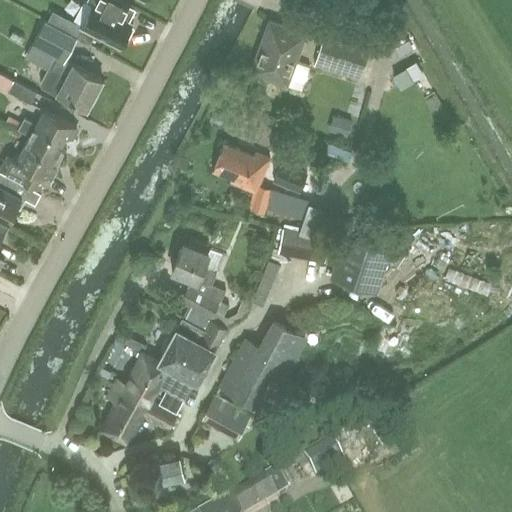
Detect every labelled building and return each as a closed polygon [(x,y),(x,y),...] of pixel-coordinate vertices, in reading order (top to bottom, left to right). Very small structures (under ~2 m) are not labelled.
[(120,1),(119,0),(86,0),(86,1),(93,4),(81,27),(119,46),(120,45),(125,45),(129,37),(126,33),(132,23),(114,13),(120,1)] [(392,34),(403,28),(392,10),(381,16),(392,34)] [(30,46),(52,58),(40,82),(41,86),(57,94),(58,92),(87,107),(102,78),(72,63),(64,59),(75,37),(44,20),(30,46)] [(268,20),(252,71),(287,83),(303,33),(269,21),(270,21),(268,20)] [(314,64),(360,78),(370,44),(324,29),(314,64)] [(0,85),(7,90),(30,102),(36,91),(4,74),(0,80),(0,85)] [(76,126),(44,108),(36,122),(24,116),(18,128),(30,134),(62,152),(63,152),(58,149),(65,135),(70,138),(76,126)] [(328,130),(347,136),(352,120),(333,114),(328,130)] [(62,152),(30,134),(16,159),(7,154),(1,166),(39,186),(45,175),(49,177),(62,152)] [(224,142),(213,169),(231,177),(229,180),(256,191),(270,157),(255,151),(254,155),(224,142)] [(273,180),(299,191),(307,172),(281,161),(273,180)] [(0,222),(6,225),(21,197),(35,204),(41,193),(0,170),(0,222)] [(270,188),(264,208),(303,219),(309,200),(270,188)] [(278,249),(325,259),(329,237),(282,228),(278,249)] [(377,291),(390,250),(343,235),(330,277),(377,291)] [(206,330),(220,338),(226,326),(241,317),(249,299),(243,297),(237,311),(227,318),(223,315),(230,304),(220,299),(225,290),(211,284),(216,271),(203,266),(208,252),(182,241),(171,269),(181,273),(179,276),(190,280),(180,300),(192,306),(187,314),(208,325),(206,330)] [(262,305),(280,264),(269,259),(251,300),(262,305)] [(448,267),(448,269),(444,279),(487,296),(492,284),(448,267)] [(181,317),(158,361),(193,379),(194,378),(198,380),(214,349),(220,338),(206,330),(181,317)] [(260,348),(247,341),(223,385),(252,400),(268,370),(282,378),(303,338),(274,322),(260,348)] [(127,335),(126,332),(119,328),(114,337),(123,342),(127,335)] [(183,398),(193,379),(158,361),(142,352),(123,388),(151,402),(160,386),(183,398)] [(175,415),(151,402),(123,388),(102,428),(127,441),(141,414),(168,428),(175,415)] [(250,414),(214,394),(205,412),(240,431),(250,414)] [(360,421),(338,425),(344,457),(366,453),(360,421)] [(331,439),(302,454),(315,477),(343,461),(331,439)] [(183,475),(178,456),(156,462),(149,457),(132,461),(126,471),(129,485),(140,493),(154,490),(160,481),(183,475)] [(238,511),(249,511),(287,490),(301,481),(290,462),(275,469),(230,496),(238,511)]
